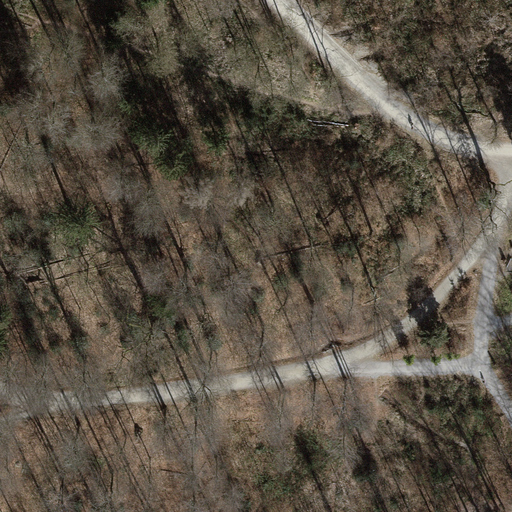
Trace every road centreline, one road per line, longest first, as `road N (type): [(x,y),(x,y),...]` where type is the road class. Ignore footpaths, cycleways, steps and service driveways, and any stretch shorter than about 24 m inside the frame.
road 1 (track): [(511,199),(492,235),(401,328),(342,365),(45,403),(0,390)]
road 2 (track): [(275,0),(399,118),(470,145),(511,148)]
road 3 (track): [(511,417),(480,367),(492,235)]
road 4 (track): [(480,367),(342,365)]
